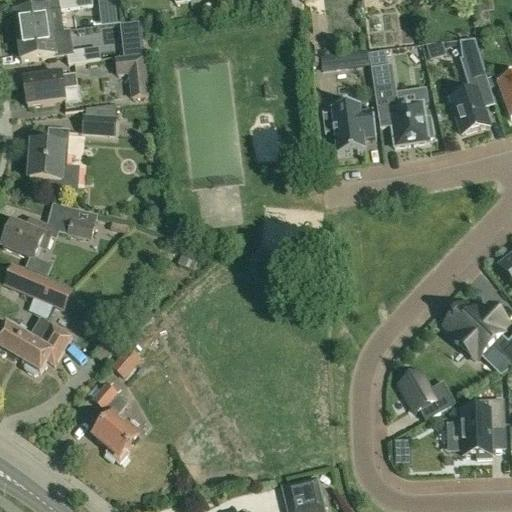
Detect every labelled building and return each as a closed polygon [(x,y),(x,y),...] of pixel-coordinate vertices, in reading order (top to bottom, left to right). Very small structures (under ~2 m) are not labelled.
[(58,0),(60,12),(93,7),(91,0),(58,0)] [(15,16),(18,39),(52,35),(63,33),(60,12),(50,13),(49,11),(15,16)] [(99,49),(73,53),(70,33),(63,34),(63,33),(52,35),(18,39),(21,63),(56,58),(56,61),(68,59),(69,67),(101,62),(99,49)] [(460,44),(462,61),(460,62),(470,95),(451,101),(462,137),(489,129),(483,109),(488,107),(487,102),(493,101),(475,42),(460,44)] [(129,75),(132,99),(148,97),(143,58),(116,61),(118,76),(129,75)] [(391,69),(371,72),(380,131),(392,129),(395,148),(395,149),(395,151),(429,145),(429,143),(428,141),(433,141),(430,120),(425,121),(423,107),(423,105),(421,105),(397,109),(391,69)] [(64,91),(78,89),(76,76),(62,78),(24,83),(28,109),(66,104),(64,91)] [(511,80),(498,85),(511,120),(511,80)] [(86,111),(85,117),(84,117),(83,137),(116,140),(118,120),(115,120),(116,108),(86,111)] [(336,158),(367,155),(366,153),(365,154),(364,142),(375,140),(375,142),(376,142),(373,112),(371,112),(372,114),(360,115),(360,110),(361,110),(361,108),(331,112),(331,114),(332,113),(332,116),(324,117),(324,115),(322,115),(325,138),(326,138),(326,136),(335,135),(337,157),(336,157),(336,158)] [(78,196),(80,170),(67,169),(69,133),(50,132),(49,147),(33,146),(30,181),(56,183),(55,194),(78,196)] [(47,251),(55,232),(29,221),(25,230),(12,225),(2,249),(34,262),(40,248),(47,251)] [(71,221),(67,237),(92,244),(96,228),(71,221)] [(128,237),(130,227),(113,223),(110,233),(128,237)] [(511,260),(500,270),(511,285),(511,260)] [(33,276),(24,297),(64,314),(73,293),(33,276)] [(481,360),(501,379),(511,370),(511,339),(508,343),(502,338),(504,336),(501,333),(508,326),(489,308),(482,315),(478,311),(474,315),(465,306),(444,328),(457,341),(454,344),(474,362),(477,359),(479,362),(481,360)] [(49,366),(55,369),(72,339),(40,320),(29,339),(31,340),(17,363),(26,369),(25,371),(26,374),(35,380),(37,379),(39,377),(41,378),(49,366)] [(17,363),(31,340),(29,339),(7,325),(0,336),(0,357),(2,359),(5,359),(6,357),(17,363)] [(125,382),(142,362),(128,350),(111,370),(125,382)] [(399,390),(404,398),(415,417),(419,415),(425,425),(454,409),(442,387),(429,394),(420,378),(404,387),(399,390)] [(94,439),(109,453),(107,456),(121,468),(130,458),(127,455),(140,440),(118,420),(129,408),(118,399),(119,398),(107,389),(94,405),(111,419),(94,439)] [(236,401),(201,409),(206,432),(210,431),(213,445),(209,446),(214,469),(249,462),(236,401)] [(452,446),(463,445),(463,459),(477,458),(477,462),(492,462),(490,433),(505,432),(503,404),(479,405),(480,415),(462,416),(462,428),(452,429),(452,446)] [(323,511),(316,483),(284,491),(288,511),(323,511)]
